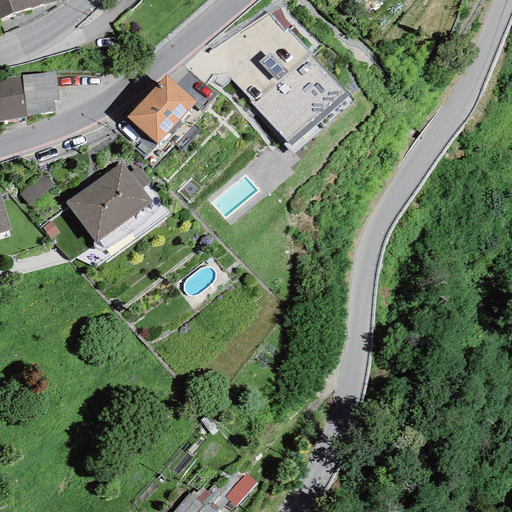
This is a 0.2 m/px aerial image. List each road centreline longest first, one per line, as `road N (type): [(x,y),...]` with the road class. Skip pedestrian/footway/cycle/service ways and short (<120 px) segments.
road 1 (tertiary): [(291,511),(343,412),(375,233),(506,0)]
road 2 (tertiary): [(240,0),(106,108),(0,150)]
